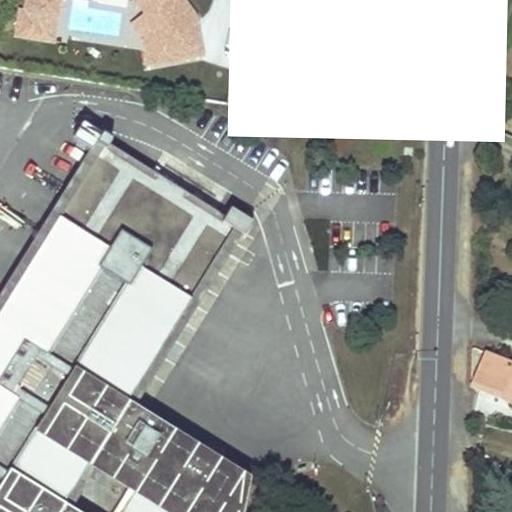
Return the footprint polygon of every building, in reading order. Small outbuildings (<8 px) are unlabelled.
[(56,14),(58,0),(38,0),(36,10),(56,14)] [(134,0),(145,14),(158,32),(162,51),(145,54),(147,65),(200,55),(194,19),(180,0),(134,0)] [(52,41),(56,14),(36,10),(32,38),(52,41)] [(145,14),(131,24),(142,39),(145,54),(162,51),(158,32),(145,14)] [(0,318),(0,329),(126,405),(231,233),(242,241),(250,227),(227,213),(222,220),(108,149),(110,146),(81,128),(70,144),(83,153),(88,144),(102,154),(0,318)] [(126,405),(0,329),(0,511),(59,511),(62,509),(88,466),(112,427),(126,405)] [(511,365),(486,353),(472,386),(511,405),(511,365)] [(133,441),(146,419),(126,405),(112,427),(133,441)] [(242,511),(248,482),(146,419),(133,441),(112,427),(88,466),(130,492),(118,511),(66,511),(62,509),(59,511),(242,511)]
